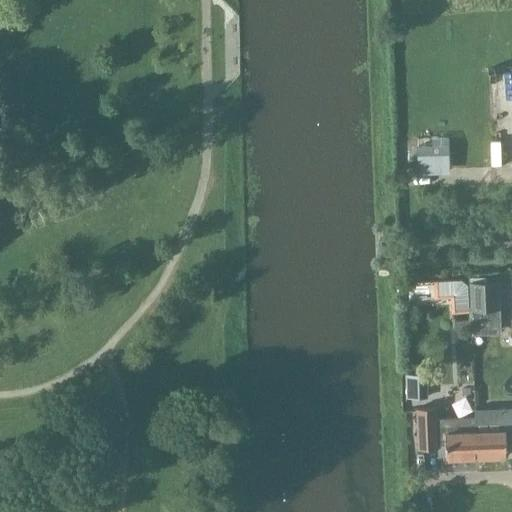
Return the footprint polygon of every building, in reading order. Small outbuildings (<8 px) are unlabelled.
[(417,144),(416,169),(446,170),(447,145),(417,144)] [(469,281),(470,310),(500,308),(499,279),(469,281)] [(473,313),(473,327),(501,326),(501,312),(473,313)] [(407,397),(427,397),(428,396),(427,377),(407,378),(407,397)] [(476,456),(474,415),(436,417),(435,407),(416,408),(418,448),(437,447),(437,444),(445,444),(445,457),(476,456)] [(476,456),(506,455),(506,434),(511,433),(511,407),(474,410),(474,415),(476,456)]
